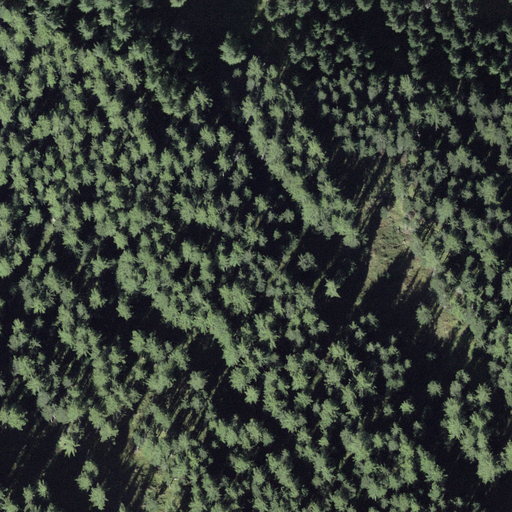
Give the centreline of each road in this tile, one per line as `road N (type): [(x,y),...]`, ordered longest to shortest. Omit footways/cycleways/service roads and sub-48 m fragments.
road 1 (track): [(311,511),(511,268)]
road 2 (track): [(322,0),(299,23),(188,22),(157,0)]
